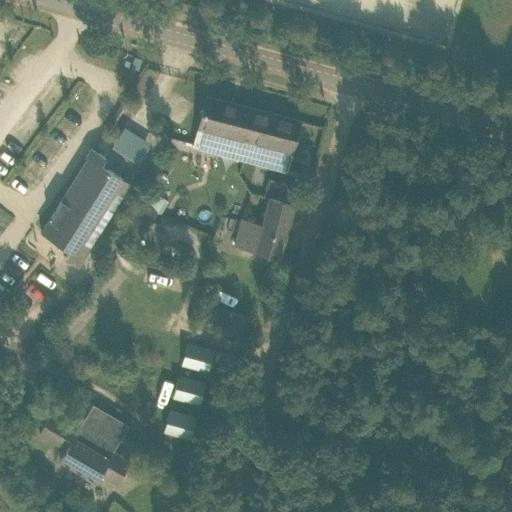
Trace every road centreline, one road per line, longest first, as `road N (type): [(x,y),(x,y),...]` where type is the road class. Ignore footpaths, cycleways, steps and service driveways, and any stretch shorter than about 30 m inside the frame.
road 1 (tertiary): [(511,129),(41,0)]
road 2 (track): [(257,425),(352,85)]
road 3 (track): [(511,501),(257,425)]
